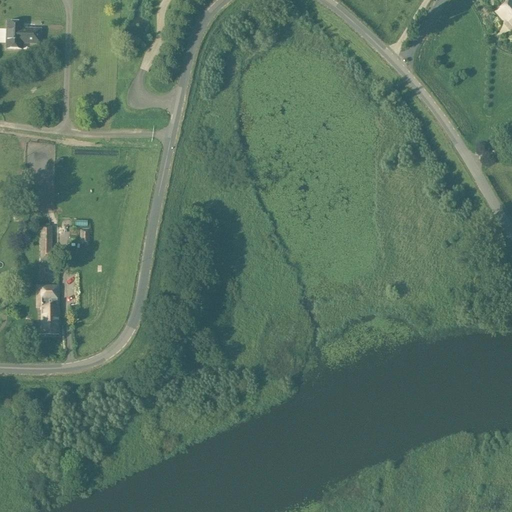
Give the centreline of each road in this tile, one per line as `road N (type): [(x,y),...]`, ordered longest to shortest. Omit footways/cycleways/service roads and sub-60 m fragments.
road 1 (tertiary): [(0,366),(93,360),(127,330),(186,62),(223,0)]
road 2 (tertiary): [(321,0),(388,54),(435,108),(511,233)]
